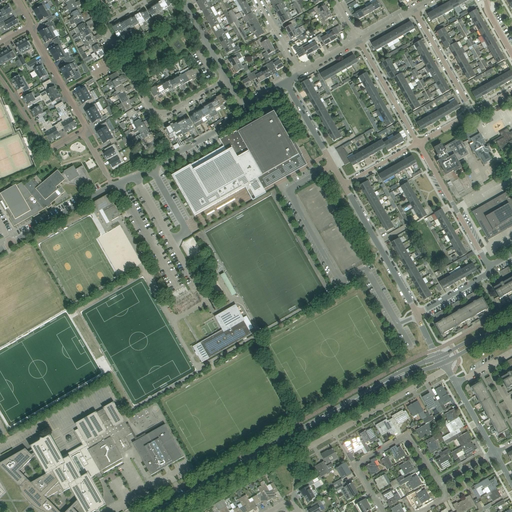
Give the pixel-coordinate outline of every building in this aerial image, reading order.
[(65,12),(67,11),(66,10),(68,9),(77,4),(76,3),(74,0),(70,0),(66,3),(68,6),(64,9),(65,12)] [(68,10),(71,15),(79,10),(77,7),(83,3),(81,0),(76,3),(77,4),(68,9),(66,10),(67,11),(68,10)] [(169,11),(170,11),(171,10),(169,7),(168,7),(164,0),(161,0),(162,1),(159,3),(163,10),(167,8),(169,11)] [(164,0),(168,7),(169,7),(171,10),(172,9),(170,5),(173,3),(171,0),(164,0)] [(454,9),(459,6),(456,0),(452,0),(450,2),(454,9)] [(46,11),(48,10),(45,5),(46,5),(44,1),(38,4),(40,8),(34,11),(37,16),(46,11)] [(377,1),(371,4),(375,10),(381,7),(377,1)] [(163,10),(159,3),(154,5),(153,2),(151,4),(152,6),(153,6),(158,15),(159,14),(160,17),(162,16),(161,15),(165,13),(163,10)] [(243,11),(251,6),(249,7),(246,2),(240,6),(243,11)] [(283,2),(281,4),(274,8),(277,13),(286,7),(283,2)] [(370,13),(375,10),(371,4),(370,2),(365,5),(366,7),(370,13)] [(450,2),(444,5),(448,12),(454,9),(450,2)] [(203,13),(211,8),(214,7),(212,4),(209,6),(208,3),(200,7),(203,13)] [(152,6),(151,4),(149,4),(151,8),(148,10),(152,18),(157,15),(159,18),(160,17),(159,14),(158,15),(153,6),(152,6)] [(319,5),(314,8),(315,11),(317,14),(318,17),(322,15),(329,11),(327,9),(328,8),(327,7),(327,8),(326,5),(320,8),(318,6),(319,5)] [(443,15),(448,12),(444,5),(439,8),(443,15)] [(0,18),(0,22),(7,18),(6,15),(12,12),(10,10),(11,9),(10,6),(9,7),(8,6),(0,10),(0,13),(2,17),(0,18)] [(251,6),(243,11),(239,13),(240,14),(239,15),(240,17),(242,17),(243,18),(245,17),(253,13),(251,10),(252,9),(251,6)] [(206,18),(213,13),(216,12),(214,7),(211,8),(203,13),(206,18)] [(289,13),(288,10),(286,7),(277,13),(276,13),(278,16),(279,16),(280,18),(286,14),(289,13)] [(364,17),(370,13),(366,7),(361,10),(364,17)] [(439,8),(433,11),(437,18),(443,15),(439,8)] [(143,13),(141,9),(139,10),(141,13),(140,13),(145,22),(147,25),(148,24),(146,21),(151,19),(147,11),(143,13)] [(46,11),(37,16),(40,21),(46,18),(47,20),(53,16),(49,10),(48,10),(46,11)] [(71,23),(72,23),(71,21),(73,20),(73,21),(82,16),(81,15),(79,10),(71,15),(73,18),(69,20),(71,23)] [(141,13),(139,10),(138,11),(139,14),(135,16),(139,24),(142,22),(144,24),(145,26),(147,25),(145,22),(140,13),(141,13)] [(361,10),(357,12),(353,15),(356,20),(359,19),(359,20),(364,17),(361,10)] [(469,14),(472,20),(479,15),(476,10),(469,14)] [(329,11),(318,17),(320,20),(323,26),(329,23),(329,22),(328,23),(327,20),(332,17),(329,11)] [(433,11),(428,14),(432,21),(437,18),(433,11)] [(71,21),(72,23),(71,23),(72,25),(75,23),(76,26),(80,24),(84,22),(82,19),(89,15),(87,12),(81,15),(82,16),(73,21),(73,20),(71,21)] [(219,15),(215,17),(213,13),(206,18),(209,23),(219,17),(220,17),(219,15)] [(253,13),(245,17),(243,18),(242,19),(245,24),(248,22),(255,18),(253,13)] [(132,18),(130,15),(130,14),(128,15),(129,18),(129,19),(134,27),(133,27),(135,30),(137,29),(135,26),(139,24),(135,16),(132,18)] [(288,17),(286,14),(280,18),(283,23),(293,18),(291,16),(288,17)] [(129,18),(128,15),(126,16),(128,19),(123,21),(128,29),(129,31),(132,29),(133,31),(135,30),(133,27),(134,27),(129,19),(129,18)] [(472,20),(475,25),(483,21),(479,15),(472,20)] [(219,17),(209,23),(212,28),(219,24),(222,22),(219,17)] [(7,18),(0,22),(0,28),(4,26),(7,30),(18,23),(19,22),(17,20),(16,20),(15,18),(9,21),(7,18)] [(255,18),(248,22),(245,24),(248,29),(249,29),(251,28),(259,23),(255,18)] [(118,19),(116,21),(118,23),(117,24),(122,32),(121,32),(123,36),(125,35),(123,31),(128,29),(123,21),(120,23),(118,19)] [(290,26),(285,28),(286,31),(286,32),(287,32),(288,34),(295,30),(299,28),(296,23),(294,20),(291,21),(289,22),(289,23),(290,25),(290,26)] [(122,37),(123,36),(121,32),(122,32),(117,24),(118,23),(116,21),(114,22),(116,24),(112,27),(116,34),(119,32),(122,37)] [(475,25),(478,31),(486,26),(483,21),(475,25)] [(212,28),(215,33),(223,29),(225,28),(222,22),(212,28)] [(405,25),(409,32),(415,29),(411,22),(405,25)] [(93,23),(88,26),(87,27),(85,23),(81,26),(78,27),(81,33),(89,28),(90,30),(95,27),(93,23)] [(259,23),(251,28),(249,29),(252,34),(254,33),(261,28),(259,23)] [(404,35),(409,32),(405,25),(400,28),(404,35)] [(482,36),(489,32),(486,26),(478,31),(482,36)] [(40,33),(43,38),(51,33),(53,32),(50,27),(40,33)] [(327,35),(331,42),(337,39),(335,35),(336,35),(339,33),(336,27),(333,29),(329,31),(330,33),(327,35)] [(79,37),(80,37),(82,40),(85,38),(86,38),(92,34),(90,30),(89,28),(81,33),(80,33),(81,34),(79,35),(78,33),(77,34),(77,35),(78,35),(79,37)] [(254,33),(252,34),(253,36),(255,35),(256,39),(257,38),(259,37),(265,34),(261,28),(254,33)] [(295,30),(288,34),(292,40),(296,38),(297,37),(299,40),(302,38),(304,37),(303,35),(302,34),(301,32),(299,28),(295,30)] [(398,38),(404,35),(400,28),(394,31),(398,38)] [(440,38),(447,34),(446,32),(444,28),(441,30),(437,32),(440,38)] [(223,29),(215,33),(218,39),(225,34),(229,32),(227,30),(224,32),(223,29)] [(393,41),(398,38),(394,31),(389,34),(393,41)] [(51,33),(43,38),(45,43),(54,38),(56,37),(53,32),(51,33)] [(482,36),(485,42),(492,37),(489,32),(482,36)] [(102,37),(100,33),(94,37),(92,34),(86,38),(89,43),(96,39),(97,40),(102,37)] [(322,33),(316,36),(319,42),(322,40),(325,46),(331,42),(327,35),(324,37),(322,33)] [(218,39),(221,44),(228,40),(225,34),(218,39)] [(387,45),(393,41),(389,34),(383,37),(387,45)] [(447,34),(440,38),(443,44),(450,39),(447,34)] [(316,43),(319,42),(316,36),(311,39),(313,43),(310,44),(309,45),(314,53),(316,51),(320,49),(316,43)] [(263,37),(257,41),(261,47),(263,46),(265,49),(272,45),(268,39),(264,42),(264,41),(264,40),(263,37)] [(387,45),(383,37),(377,41),(382,48),(385,46),(386,48),(388,47),(387,45)] [(485,42),(488,47),(495,43),(492,37),(485,42)] [(26,49),(27,52),(31,49),(30,47),(31,46),(27,38),(15,45),(20,53),(26,49)] [(228,40),(221,44),(224,49),(231,45),(234,43),(231,38),(231,39),(228,40)] [(89,50),(92,49),(100,44),(97,40),(96,39),(89,43),(88,44),(87,45),(86,44),(84,44),(85,45),(86,48),(88,47),(89,50)] [(446,49),(450,47),(454,45),(450,39),(443,44),(446,49)] [(53,57),(64,50),(61,45),(62,45),(60,40),(54,44),(57,48),(50,51),(53,57)] [(376,51),(382,48),(377,41),(372,44),(376,51)] [(414,45),(417,50),(424,46),(421,41),(414,45)] [(298,46),(294,48),(299,58),(307,54),(308,55),(307,55),(307,56),(308,57),(309,57),(312,56),(312,55),(311,54),(314,53),(310,45),(309,45),(310,44),(309,43),(308,43),(303,46),(299,48),(298,46)] [(454,45),(450,47),(453,53),(460,49),(457,43),(454,45)] [(488,47),(491,53),(498,48),(495,43),(488,47)] [(94,53),(93,54),(94,56),(96,55),(95,54),(104,49),(105,50),(107,49),(110,47),(108,44),(101,48),(100,44),(92,49),(94,53)] [(233,51),(235,54),(240,50),(238,45),(233,48),(231,45),(224,49),(227,54),(230,53),(231,52),(233,51)] [(275,51),(272,45),(265,49),(267,53),(263,55),(266,60),(272,57),(272,56),(271,57),(269,54),(275,51)] [(428,52),(424,46),(417,50),(420,56),(428,52)] [(491,53),(494,58),(501,54),(498,48),(491,53)] [(93,54),(91,55),(92,56),(93,58),(98,56),(99,59),(107,55),(110,53),(107,49),(105,50),(104,49),(95,54),(96,55),(94,56),(93,54)] [(453,53),(456,58),(463,54),(460,49),(453,53)] [(10,53),(8,50),(0,54),(0,62),(1,64),(13,58),(13,59),(16,57),(13,51),(10,53)] [(63,58),(65,62),(71,58),(68,53),(66,54),(64,50),(53,57),(56,62),(63,58)] [(232,65),(233,67),(240,63),(244,61),(239,52),(233,56),(234,55),(236,58),(230,61),(231,64),(232,65)] [(423,61),(431,57),(428,52),(420,56),(423,61)] [(463,54),(456,58),(459,64),(466,60),(463,54)] [(497,64),(500,62),(504,59),(501,54),(494,58),(497,64)] [(354,55),(348,58),(352,66),(358,62),(354,55)] [(431,57),(423,61),(427,67),(434,63),(431,57)] [(347,69),(352,66),(348,58),(343,61),(347,69)] [(30,63),(33,68),(33,67),(35,69),(34,69),(40,79),(42,78),(43,80),(47,78),(46,76),(48,75),(43,65),(42,65),(41,66),(40,67),(39,64),(36,59),(30,63)] [(382,63),(385,69),(392,64),(389,59),(382,63)] [(275,67),(278,71),(284,67),(280,60),(276,62),(275,60),(268,64),(271,69),(275,67)] [(469,65),(466,60),(459,64),(462,69),(469,65)] [(347,69),(343,61),(337,65),(341,72),(347,69)] [(70,65),(61,70),(64,75),(72,70),(75,69),(74,69),(78,67),(75,62),(72,64),(70,65)] [(240,63),(233,67),(237,73),(242,70),(244,72),(243,73),(249,70),(246,64),(242,66),(240,63)] [(427,67),(430,72),(437,68),(434,63),(427,67)] [(271,69),(268,64),(263,67),(265,70),(262,72),(266,79),(272,76),(269,71),(271,69)] [(385,69),(388,74),(395,70),(392,64),(385,69)] [(337,65),(332,68),(336,75),(341,72),(337,65)] [(462,69),(465,75),(472,71),(469,65),(462,69)] [(194,70),(191,66),(190,67),(191,70),(191,71),(196,79),(195,79),(197,82),(198,81),(197,79),(201,76),(197,68),(194,70)] [(195,79),(196,79),(191,71),(191,70),(190,67),(188,68),(190,71),(185,73),(190,81),(193,79),(195,83),(197,82),(195,79)] [(330,78),(336,75),(332,68),(326,71),(330,78)] [(433,78),(440,74),(437,68),(430,72),(433,78)] [(75,69),(64,75),(67,80),(73,76),(76,81),(82,77),(78,71),(76,72),(75,69)] [(391,80),(395,78),(399,75),(395,70),(388,74),(391,80)] [(260,83),(266,79),(262,72),(258,74),(256,71),(251,74),(254,79),(257,77),(260,83)] [(325,81),(330,78),(326,71),(321,74),(325,81)] [(475,76),(472,71),(465,75),(468,80),(475,76)] [(175,74),(177,77),(174,78),(178,86),(181,85),(184,90),(186,89),(184,84),(179,75),(180,75),(178,72),(176,73),(175,74)] [(178,72),(180,75),(179,75),(184,84),(185,87),(186,89),(187,89),(186,87),(187,86),(185,84),(190,81),(185,73),(182,75),(180,72),(178,72)] [(121,78),(123,77),(122,75),(120,77),(117,73),(110,77),(111,80),(107,83),(108,84),(111,82),(112,83),(120,78),(121,78)] [(359,77),(362,83),(369,79),(366,73),(359,77)] [(504,84),(509,81),(505,74),(502,76),(501,73),(498,74),(500,77),(504,84)] [(250,81),(254,79),(251,74),(245,77),(246,79),(242,81),(246,88),(252,85),(250,81)] [(395,78),(398,83),(405,79),(402,74),(399,75),(395,78)] [(433,78),(436,83),(443,79),(440,74),(433,78)] [(30,89),(26,82),(23,83),(19,76),(12,79),(15,84),(16,86),(19,91),(22,88),(24,92),(30,89)] [(166,77),(168,80),(167,81),(172,89),(174,93),(175,92),(174,89),(178,86),(174,78),(170,80),(168,76),(166,77)] [(122,84),(121,81),(124,79),(123,77),(121,78),(120,78),(112,83),(111,82),(108,84),(108,85),(109,86),(110,87),(113,85),(115,89),(122,84)] [(169,90),(172,94),(174,93),(172,89),(167,81),(168,80),(166,77),(165,78),(166,81),(162,84),(166,92),(169,90)] [(498,87),(504,84),(500,77),(494,80),(498,87)] [(373,84),(369,79),(362,83),(365,88),(373,84)] [(405,79),(398,83),(401,89),(408,85),(405,79)] [(439,89),(446,85),(443,79),(436,83),(439,89)] [(309,80),(301,84),(303,88),(304,90),(314,84),(313,82),(311,83),(309,80)] [(493,90),(498,87),(494,80),(489,83),(493,90)] [(40,94),(43,100),(58,92),(55,86),(49,89),(45,82),(43,84),(47,91),(40,94)] [(162,94),(166,92),(162,84),(159,86),(156,82),(155,83),(156,86),(161,94),(160,95),(162,98),(164,97),(162,94)] [(158,95),(160,99),(162,98),(160,95),(161,94),(156,86),(155,83),(153,84),(155,87),(150,89),(155,97),(158,95)] [(487,94),(493,90),(489,83),(483,86),(487,94)] [(79,98),(80,99),(91,92),(86,84),(80,87),(82,90),(76,93),(77,94),(76,95),(78,98),(79,98)] [(114,97),(116,96),(115,95),(117,94),(126,90),(125,89),(122,84),(115,89),(117,92),(113,94),(114,97)] [(314,84),(304,90),(305,92),(306,92),(308,96),(315,91),(314,88),(316,87),(314,84)] [(365,88),(368,94),(376,90),(373,84),(365,88)] [(401,89),(404,94),(411,90),(408,85),(401,89)] [(442,94),(445,92),(450,90),(446,85),(439,89),(442,94)] [(116,96),(118,95),(120,100),(128,96),(126,93),(132,89),(130,86),(125,89),(126,90),(117,94),(115,95),(116,96)] [(482,97),(487,94),(483,86),(478,90),(482,97)] [(368,94),(371,99),(379,95),(376,90),(368,94)] [(404,94),(407,100),(414,96),(411,90),(404,94)] [(476,100),(482,97),(478,90),(472,93),(476,100)] [(308,96),(310,99),(309,100),(311,102),(321,96),(320,94),(317,95),(315,91),(308,96)] [(58,92),(43,100),(47,107),(51,104),(50,104),(61,98),(58,92)] [(95,100),(91,92),(80,99),(83,104),(88,101),(90,104),(95,100)] [(44,101),(43,100),(41,95),(35,98),(32,93),(24,98),(26,103),(27,105),(28,105),(32,103),(33,105),(41,101),(41,102),(44,101)] [(216,94),(214,95),(215,98),(216,98),(221,106),(222,106),(224,109),(225,108),(223,104),(226,102),(222,95),(217,97),(216,94)] [(215,98),(214,95),(212,96),(214,100),(211,102),(215,110),(220,107),(222,110),(224,109),(222,106),(221,106),(216,98),(215,98)] [(382,101),(379,95),(371,99),(375,105),(382,101)] [(120,109),(121,108),(120,106),(122,105),(122,106),(131,101),(130,100),(128,96),(120,100),(122,103),(118,106),(120,109)] [(321,96),(311,102),(312,104),(312,103),(314,107),(322,103),(320,99),(322,98),(321,96)] [(407,100),(410,105),(417,101),(414,96),(407,100)] [(126,112),(129,110),(133,108),(131,104),(137,101),(135,97),(130,100),(131,101),(122,106),(122,105),(120,106),(121,108),(123,107),(126,112)] [(200,101),(204,108),(201,109),(205,117),(209,114),(210,116),(212,115),(211,113),(211,114),(206,105),(207,104),(204,99),(200,101)] [(375,105),(378,110),(385,106),(382,101),(375,105)] [(417,101),(410,105),(413,111),(420,107),(417,101)] [(450,104),(454,111),(460,108),(456,101),(450,104)] [(207,104),(206,105),(211,114),(211,113),(212,115),(210,116),(211,118),(215,116),(218,114),(215,110),(211,102),(207,104)] [(89,118),(101,111),(96,103),(90,107),(92,109),(86,112),(89,118)] [(322,103),(314,107),(317,111),(316,111),(317,113),(325,109),(322,103)] [(449,114),(454,111),(450,104),(445,107),(449,114)] [(36,117),(38,116),(43,114),(44,116),(47,115),(45,112),(43,113),(39,106),(32,110),(34,115),(35,117),(36,118),(36,117)] [(193,115),(190,117),(196,128),(201,125),(200,123),(201,122),(200,120),(200,121),(195,112),(196,112),(193,106),(190,108),(193,115)] [(388,112),(385,106),(378,110),(381,116),(388,112)] [(443,118),(449,114),(445,107),(439,110),(443,118)] [(61,111),(72,129),(77,126),(71,116),(69,118),(66,111),(65,112),(64,109),(61,111)] [(129,118),(126,119),(126,121),(130,119),(129,118),(138,114),(138,113),(140,112),(139,110),(136,112),(134,109),(126,113),(129,118)] [(266,193),(264,189),(305,165),(299,155),(301,154),(301,155),(301,154),(301,153),(301,154),(300,153),(298,149),(298,148),(297,147),(294,142),(294,141),(292,139),(290,140),(288,137),(289,137),(288,136),(285,131),(285,130),(284,130),(282,125),(282,124),(281,123),(281,124),(278,118),(278,117),(277,117),(275,112),(274,111),(273,109),(266,113),(265,114),(266,116),(238,132),(237,130),(220,140),(224,146),(172,176),(195,216),(245,187),(253,201),(266,193)] [(201,122),(200,123),(201,125),(204,123),(202,119),(205,117),(201,109),(196,112),(195,112),(200,121),(200,120),(201,122)] [(325,109),(317,113),(318,115),(319,115),(321,118),(328,114),(325,109)] [(434,113),(438,121),(443,118),(439,110),(434,113)] [(72,129),(61,111),(58,113),(63,121),(58,124),(59,126),(62,124),(66,132),(72,129)] [(101,111),(89,118),(92,123),(104,117),(101,111)] [(132,120),(134,124),(141,119),(139,115),(141,114),(140,112),(138,113),(138,114),(129,118),(130,119),(126,121),(128,123),(132,120)] [(381,116),(384,121),(391,117),(388,112),(381,116)] [(182,113),(178,115),(181,120),(183,120),(185,124),(187,128),(187,130),(189,129),(190,131),(195,128),(193,125),(189,117),(185,119),(182,113)] [(428,117),(432,124),(438,121),(434,113),(428,117)] [(332,120),(328,114),(321,118),(323,122),(322,122),(324,125),(332,120)] [(395,123),(391,117),(384,121),(387,127),(390,125),(395,123)] [(427,127),(432,124),(428,117),(423,120),(427,127)] [(421,130),(427,127),(423,120),(422,120),(421,118),(419,119),(420,121),(417,123),(421,130)] [(149,119),(143,123),(141,119),(134,124),(136,128),(135,129),(135,130),(137,129),(145,124),(146,126),(151,123),(149,119)] [(44,120),(41,122),(46,131),(44,132),(50,142),(55,139),(46,123),(44,120)] [(183,120),(181,120),(177,123),(182,130),(185,129),(187,133),(190,131),(189,129),(187,130),(187,128),(185,124),(183,120)] [(335,126),(332,120),(324,125),(325,127),(325,126),(328,130),(335,126)] [(56,128),(59,126),(58,124),(53,127),(49,121),(46,123),(55,139),(60,136),(56,128)] [(174,125),(174,124),(172,121),(170,122),(172,125),(172,126),(176,133),(175,134),(177,137),(178,136),(178,135),(179,134),(179,136),(183,134),(181,130),(182,130),(177,123),(174,125)] [(100,137),(101,138),(112,132),(106,122),(101,125),(103,130),(98,133),(97,134),(99,138),(100,137)] [(170,126),(165,128),(170,136),(173,134),(175,138),(178,143),(178,144),(173,147),(175,150),(179,148),(183,146),(183,145),(181,143),(178,137),(177,137),(175,134),(176,133),(172,126),(172,125),(172,124),(170,122),(168,123),(170,126)] [(134,131),(135,133),(139,131),(141,134),(148,130),(146,126),(145,124),(137,129),(135,130),(135,129),(133,130),(134,131)] [(335,126),(328,130),(330,134),(329,134),(330,136),(338,132),(335,126)] [(470,155),(466,148),(470,146),(474,153),(475,153),(478,159),(479,159),(480,159),(480,158),(484,165),(487,163),(492,160),(488,153),(491,152),(488,147),(487,145),(484,146),(483,144),(484,144),(483,141),(482,142),(481,140),(483,139),(480,134),(479,135),(475,127),(474,127),(474,128),(471,130),(471,129),(465,133),(468,141),(463,143),(460,138),(443,147),(441,143),(440,143),(441,144),(434,148),(438,155),(437,156),(439,160),(437,162),(439,161),(446,175),(453,171),(455,174),(454,172),(461,168),(456,159),(457,158),(459,161),(470,155)] [(502,136),(487,145),(488,147),(496,142),(497,144),(500,149),(508,145),(507,144),(508,144),(507,144),(509,142),(510,144),(511,147),(511,131),(510,132),(507,128),(499,133),(500,134),(501,134),(502,136)] [(138,135),(137,136),(140,140),(142,139),(143,141),(144,140),(144,139),(152,135),(153,136),(159,133),(157,130),(150,133),(148,130),(141,134),(138,135)] [(334,141),(334,142),(342,137),(340,134),(343,132),(341,130),(338,132),(330,136),(331,138),(332,138),(334,141)] [(112,145),(117,141),(112,132),(101,138),(101,139),(100,139),(102,143),(103,143),(104,144),(109,140),(112,145)] [(398,144),(404,141),(402,138),(400,134),(395,136),(394,137),(398,144)] [(143,141),(142,139),(140,140),(142,144),(146,141),(150,148),(156,145),(154,142),(156,141),(153,136),(152,135),(144,139),(144,140),(143,141)] [(306,136),(297,140),(299,145),(308,141),(306,136)] [(394,137),(389,140),(393,148),(398,144),(394,137)] [(387,151),(393,148),(389,140),(388,139),(386,140),(386,142),(383,144),(385,147),(387,151)] [(381,140),(376,143),(380,150),(385,147),(383,144),(382,141),(381,140)] [(376,143),(370,147),(374,154),(380,150),(376,143)] [(104,154),(105,156),(105,157),(106,160),(107,159),(107,160),(114,156),(119,153),(114,144),(109,147),(111,150),(104,154)] [(369,157),(374,154),(370,147),(365,150),(369,157)] [(364,160),(369,157),(365,150),(359,153),(364,160)] [(114,156),(116,159),(109,163),(112,169),(113,168),(113,169),(118,167),(117,166),(124,162),(119,153),(114,156)] [(358,163),(364,160),(359,153),(354,156),(358,163)] [(349,159),(349,160),(350,162),(353,166),(358,163),(354,156),(349,159)] [(412,156),(407,159),(411,166),(416,163),(412,156)] [(405,169),(411,166),(407,159),(401,162),(405,169)] [(401,162),(396,165),(400,172),(405,169),(401,162)] [(394,176),(400,172),(396,165),(390,168),(394,176)] [(65,179),(63,181),(65,183),(69,183),(71,182),(71,183),(76,184),(77,183),(81,184),(81,185),(83,185),(91,180),(83,166),(75,170),(74,167),(65,172),(66,174),(62,176),(65,179)] [(390,168),(385,172),(389,179),(394,176),(390,168)] [(62,176),(58,170),(43,183),(37,175),(25,186),(22,183),(17,186),(16,185),(0,193),(0,201),(14,226),(33,215),(35,216),(37,215),(37,213),(45,209),(47,207),(48,206),(65,191),(59,185),(60,184),(60,185),(61,184),(61,183),(63,181),(65,179),(62,176)] [(383,182),(389,179),(385,172),(379,175),(383,182)] [(360,186),(362,189),(362,190),(363,192),(371,187),(368,181),(360,186)] [(402,190),(404,192),(411,188),(408,183),(401,187),(398,188),(399,191),(402,190)] [(374,193),(372,190),(374,188),(373,186),(371,187),(363,192),(364,194),(365,193),(367,197),(374,193)] [(404,192),(407,198),(414,194),(411,188),(404,192)] [(491,203),(490,202),(486,204),(482,206),(480,207),(476,209),(476,210),(472,212),(472,211),(472,212),(488,240),(511,226),(511,200),(507,192),(506,192),(507,192),(501,195),(498,197),(497,197),(497,198),(494,199),(493,200),(494,201),(491,203)] [(376,196),(374,193),(367,197),(369,201),(368,201),(369,203),(380,197),(378,195),(376,196)] [(115,206),(114,205),(113,203),(108,194),(94,202),(99,211),(102,209),(104,212),(110,222),(121,216),(115,206)] [(417,199),(414,194),(407,198),(410,203),(417,199)] [(379,201),(381,200),(380,197),(369,203),(371,205),(373,209),(381,204),(379,201)] [(410,203),(413,209),(420,205),(417,199),(410,203)] [(384,210),(381,204),(373,209),(376,212),(375,213),(376,215),(384,210)] [(413,209),(416,214),(424,210),(420,205),(413,209)] [(437,218),(438,219),(445,215),(442,209),(434,214),(437,218)] [(387,216),(384,210),(376,215),(377,217),(378,216),(380,220),(387,216)] [(427,216),(424,210),(416,214),(420,220),(427,216)] [(448,220),(445,215),(438,219),(441,225),(448,220)] [(391,222),(387,216),(380,220),(382,224),(381,224),(383,226),(391,222)] [(451,226),(448,220),(441,225),(444,230),(451,226)] [(394,227),(391,222),(383,226),(384,228),(386,231),(386,232),(394,227)] [(454,231),(451,226),(444,230),(447,236),(454,231)] [(447,236),(450,241),(457,237),(454,231),(447,236)] [(461,242),(457,237),(450,241),(453,247),(461,242)] [(393,247),(394,249),(402,244),(399,238),(392,243),(394,246),(393,247)] [(464,248),(461,242),(453,247),(456,252),(464,248)] [(406,250),(402,244),(394,249),(395,251),(396,251),(398,254),(406,250)] [(467,253),(464,248),(456,252),(460,258),(467,253)] [(401,260),(409,256),(411,255),(409,252),(407,253),(406,250),(398,254),(400,258),(401,260)] [(412,261),(409,256),(401,260),(402,262),(403,262),(405,266),(412,261)] [(415,267),(412,261),(405,266),(407,269),(406,270),(407,272),(415,267)] [(472,263),(467,267),(471,274),(477,271),(472,263)] [(409,274),(411,277),(419,273),(415,267),(407,272),(409,274)] [(466,277),(471,274),(467,267),(461,270),(466,277)] [(509,269),(508,267),(500,272),(503,277),(511,273),(509,269)] [(461,270),(456,273),(460,280),(466,277),(461,270)] [(235,290),(237,289),(235,286),(234,287),(229,279),(230,278),(228,275),(227,276),(224,271),(223,271),(224,273),(220,275),(232,296),(235,295),(236,296),(238,295),(235,290)] [(422,279),(419,273),(411,277),(413,281),(414,283),(422,279)] [(455,283),(460,280),(456,273),(450,276),(455,283)] [(445,279),(449,286),(455,283),(450,276),(445,279)] [(416,285),(418,289),(425,284),(422,279),(414,283),(415,285),(416,285)] [(444,289),(449,286),(445,279),(439,282),(444,289)] [(499,299),(511,291),(511,283),(509,279),(503,282),(502,282),(500,283),(500,284),(493,288),(499,299)] [(429,290),(425,284),(418,289),(420,292),(419,293),(420,295),(429,290)] [(432,296),(429,292),(429,290),(420,295),(422,297),(422,296),(424,300),(432,296)] [(468,300),(475,297),(476,296),(474,292),(466,297),(468,300)] [(467,306),(473,317),(489,308),(482,297),(476,301),(475,301),(473,302),(467,306)] [(459,301),(450,306),(451,306),(453,309),(452,309),(461,305),(461,304),(460,305),(458,301),(459,301)] [(460,309),(457,311),(458,311),(451,315),(457,326),(473,317),(467,306),(460,310),(460,309)] [(218,318),(225,329),(193,347),(202,362),(251,334),(248,328),(247,329),(245,325),(246,325),(242,318),(241,319),(235,308),(218,318)] [(437,318),(443,314),(445,314),(445,313),(445,314),(443,310),(435,315),(437,318)] [(435,324),(441,335),(457,326),(451,315),(444,319),(444,318),(441,320),(442,320),(435,324)] [(508,374),(501,377),(507,388),(511,385),(511,371),(510,372),(507,373),(508,374)] [(490,377),(486,379),(490,386),(494,384),(490,377)] [(486,388),(482,381),(471,387),(480,403),(491,397),(487,390),(488,390),(486,388)] [(440,399),(437,400),(443,411),(446,410),(442,403),(449,399),(449,398),(447,395),(448,394),(446,395),(445,393),(446,393),(442,386),(435,390),(440,399)] [(504,386),(502,387),(507,397),(511,393),(511,391),(508,394),(504,386)] [(503,399),(497,390),(493,392),(494,392),(498,399),(497,399),(498,402),(503,399)] [(430,393),(422,397),(425,402),(429,410),(436,406),(439,413),(443,411),(437,400),(435,402),(434,402),(430,393)] [(500,413),(499,412),(496,406),(497,406),(495,403),(495,404),(491,397),(480,403),(489,419),(500,413)] [(407,407),(410,411),(412,416),(419,413),(422,419),(424,421),(431,417),(428,413),(425,414),(423,411),(424,411),(420,405),(418,401),(418,402),(413,404),(414,405),(412,406),(411,404),(410,405),(411,405),(408,407),(407,407)] [(505,413),(509,411),(504,401),(500,404),(504,411),(505,413)] [(100,471),(123,458),(120,453),(131,446),(132,448),(126,437),(124,434),(127,432),(128,435),(132,433),(114,402),(103,408),(103,409),(97,412),(75,424),(78,429),(75,431),(83,445),(62,457),(50,435),(44,438),(41,438),(40,440),(30,446),(33,450),(29,452),(26,449),(0,463),(0,467),(19,487),(20,488),(21,490),(22,491),(22,493),(23,494),(24,496),(26,498),(27,499),(28,500),(29,502),(31,503),(32,504),(33,506),(35,507),(36,508),(38,509),(40,510),(41,511),(43,511),(44,511),(77,511),(73,508),(79,503),(84,511),(92,511),(96,510),(99,511),(100,508),(106,505),(90,477),(95,474),(96,475),(95,474),(100,470),(100,471)] [(450,411),(446,414),(449,419),(447,421),(448,424),(448,423),(457,419),(456,417),(458,415),(455,409),(450,411)] [(394,426),(394,427),(398,433),(401,432),(397,425),(410,418),(406,411),(403,412),(402,410),(397,413),(397,414),(392,417),(392,416),(393,418),(390,420),(394,426)] [(500,413),(489,419),(498,435),(509,429),(505,422),(504,419),(500,413)] [(450,433),(442,437),(444,440),(444,441),(456,435),(454,432),(458,429),(459,429),(464,426),(460,420),(459,420),(458,418),(457,419),(448,423),(450,426),(453,431),(450,433)] [(394,427),(394,426),(391,428),(386,419),(376,425),(381,434),(391,428),(395,435),(398,433),(394,427)] [(433,432),(431,429),(428,423),(426,425),(416,430),(418,434),(419,434),(421,439),(423,438),(424,437),(430,434),(433,432)] [(165,424),(137,440),(133,443),(151,475),(184,457),(181,452),(165,424)] [(364,432),(360,434),(361,436),(361,437),(361,438),(362,438),(363,440),(361,441),(362,444),(364,447),(367,453),(370,451),(367,446),(366,445),(365,443),(369,441),(370,443),(377,439),(371,429),(367,431),(364,433),(364,432)] [(450,442),(456,439),(460,445),(461,445),(462,447),(464,445),(470,442),(469,440),(472,438),(468,432),(460,437),(459,436),(459,437),(460,437),(458,438),(456,435),(444,441),(446,445),(450,442)] [(440,433),(426,441),(428,444),(427,445),(429,448),(430,450),(429,450),(431,454),(434,453),(437,451),(438,453),(435,455),(436,456),(439,454),(442,452),(440,449),(435,441),(439,439),(442,437),(442,436),(440,433)] [(356,439),(355,437),(348,441),(344,443),(350,453),(351,453),(354,451),(353,450),(359,446),(360,446),(362,444),(361,441),(358,437),(356,439)] [(470,442),(464,445),(462,447),(451,453),(455,459),(458,458),(456,454),(463,451),(462,450),(463,449),(466,455),(465,456),(467,459),(472,456),(470,453),(475,450),(475,451),(476,450),(478,449),(476,446),(474,446),(473,443),(471,444),(470,442)] [(390,449),(397,461),(406,456),(404,452),(403,452),(400,447),(398,448),(397,448),(396,446),(390,449)] [(322,455),(327,464),(334,459),(333,459),(337,457),(332,448),(331,449),(332,450),(328,452),(328,453),(326,454),(326,452),(322,455)] [(441,457),(436,460),(437,462),(438,463),(441,469),(450,464),(448,459),(450,458),(447,454),(451,452),(449,449),(442,452),(439,454),(441,457)] [(387,457),(384,458),(390,468),(393,466),(387,457)] [(372,463),(369,464),(367,465),(368,465),(366,466),(368,471),(369,470),(370,472),(369,472),(371,475),(380,470),(375,462),(376,461),(375,458),(370,460),(372,463)] [(390,468),(384,458),(381,460),(387,470),(390,468)] [(328,465),(326,466),(324,461),(321,463),(322,466),(325,471),(328,469),(330,468),(328,465)] [(411,467),(410,465),(408,461),(400,466),(405,475),(414,470),(412,466),(411,467)] [(342,479),(343,478),(351,473),(345,463),(336,468),(342,478),(342,479)] [(322,466),(316,469),(317,470),(319,474),(325,471),(322,466)] [(383,476),(375,480),(376,482),(377,484),(378,485),(377,486),(379,490),(384,487),(388,485),(390,484),(391,486),(398,482),(396,479),(390,482),(385,474),(383,476)] [(404,479),(398,482),(400,486),(408,481),(413,490),(422,484),(420,480),(419,481),(418,479),(419,479),(417,475),(412,478),(411,475),(405,479),(404,479)] [(479,483),(474,486),(476,489),(480,487),(482,485),(483,487),(484,489),(488,487),(488,488),(491,492),(496,488),(495,486),(498,485),(494,478),(489,481),(487,478),(479,483)] [(343,483),(341,479),(335,482),(333,484),(335,488),(341,484),(343,483)] [(262,486),(261,486),(270,500),(273,498),(273,499),(275,500),(276,500),(276,499),(277,498),(276,497),(277,496),(275,493),(278,492),(273,483),(270,484),(273,489),(269,491),(264,481),(260,483),(262,486)] [(343,488),(341,489),(347,499),(349,498),(350,498),(353,496),(358,493),(352,483),(349,485),(344,487),(343,488)] [(257,495),(254,496),(259,503),(261,502),(262,504),(263,504),(264,505),(265,505),(266,505),(267,504),(267,503),(267,502),(270,500),(261,486),(258,488),(260,493),(262,496),(259,497),(257,495)] [(308,503),(316,498),(308,486),(300,491),(301,491),(304,496),(303,496),(303,497),(304,496),(308,503)] [(501,497),(496,488),(491,492),(488,493),(489,495),(493,502),(497,499),(501,497)] [(415,492),(422,504),(428,500),(429,500),(429,499),(430,499),(425,490),(421,492),(419,489),(415,492)] [(389,507),(398,502),(391,490),(382,495),(384,499),(385,498),(388,504),(387,504),(389,507)] [(256,505),(259,503),(254,496),(252,498),(253,500),(250,502),(246,495),(242,497),(250,511),(253,510),(254,511),(255,511),(256,511),(257,510),(257,509),(257,508),(258,507),(256,505)] [(409,495),(406,497),(412,506),(415,505),(409,495)] [(466,499),(462,501),(467,508),(467,509),(476,504),(477,505),(479,510),(477,511),(481,511),(484,511),(482,508),(479,502),(478,499),(477,499),(474,501),(473,499),(470,495),(466,497),(467,498),(466,499)] [(239,507),(236,509),(238,511),(240,510),(241,511),(249,511),(250,511),(242,497),(240,498),(238,499),(243,507),(239,509),(239,507)] [(406,497),(403,499),(408,508),(412,506),(406,497)] [(224,499),(219,502),(223,509),(224,511),(237,511),(238,511),(236,509),(235,508),(233,509),(229,511),(227,506),(228,506),(224,499)] [(358,503),(357,504),(361,511),(365,511),(367,511),(369,511),(368,510),(371,509),(365,499),(363,501),(358,503)] [(320,500),(317,502),(313,504),(314,507),(308,510),(309,511),(319,511),(322,511),(321,509),(323,508),(323,507),(322,505),(323,505),(320,500)] [(457,503),(453,505),(457,511),(456,511),(461,511),(467,509),(467,508),(462,501),(458,504),(457,503)] [(224,511),(223,509),(219,502),(215,505),(218,511),(219,511),(224,511)]
